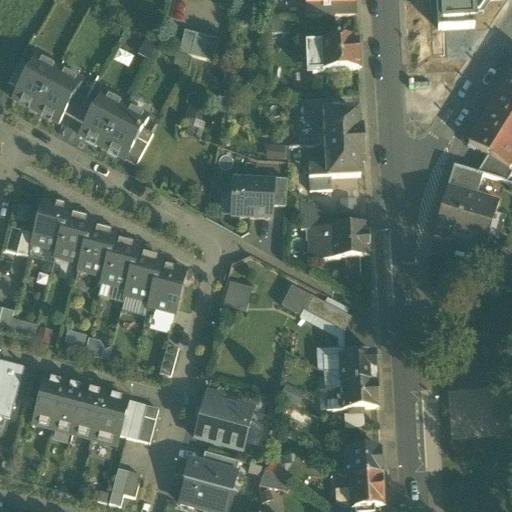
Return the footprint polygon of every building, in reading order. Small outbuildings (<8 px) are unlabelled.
[(304,0),(305,20),(326,19),(354,19),(356,19),(355,5),(354,5),(354,3),(355,2),(354,0),(304,0)] [(436,0),(438,34),(476,32),(475,18),(484,17),(492,2),(491,0),(436,0)] [(196,37),(184,34),(178,56),(190,59),(196,37)] [(207,39),(196,37),(190,59),(201,62),(207,39)] [(219,43),(207,39),(201,62),(213,65),(219,43)] [(356,45),(321,46),(322,75),(357,74),(356,45)] [(321,46),(305,47),(306,69),(312,69),(312,76),(322,75),(321,46)] [(58,72),(36,60),(30,71),(18,92),(13,102),(20,106),(29,111),(35,115),(58,72)] [(30,71),(19,65),(8,86),(18,92),(30,71)] [(81,85),(58,72),(35,115),(51,123),(58,127),(64,117),(75,96),(81,85)] [(511,79),(510,78),(500,95),(511,102),(511,79)] [(511,102),(500,95),(489,112),(511,126),(511,102)] [(75,96),(64,117),(74,123),(86,101),(75,96)] [(125,109),(102,97),(96,107),(85,128),(79,139),(95,148),(102,151),(125,109)] [(96,107),(86,101),(74,123),(85,128),(96,107)] [(325,107),(303,108),(304,128),(312,128),(313,133),(325,133),(324,118),(326,118),(325,107)] [(137,116),(125,109),(102,151),(109,155),(117,160),(118,160),(125,164),(142,132),(148,122),(137,116)] [(511,126),(489,112),(479,129),(511,150),(511,126)] [(326,118),(324,118),(325,133),(326,149),(362,147),(362,130),(357,130),(356,117),(326,118)] [(511,166),(511,150),(479,129),(468,147),(487,159),(508,172),(509,172),(511,166)] [(153,138),(142,132),(125,164),(135,170),(153,138)] [(362,147),(326,149),(327,166),(327,181),(331,181),(360,179),(359,165),(363,165),(362,147)] [(284,150),(272,149),(271,161),(283,162),(284,150)] [(508,172),(487,159),(477,176),(502,184),(506,186),(511,176),(511,174),(509,172),(508,172)] [(327,166),(309,167),(310,182),(327,181),(327,166)] [(481,179),(454,170),(448,188),(476,197),(481,179)] [(327,181),(310,182),(310,196),(332,194),(331,181),(327,181)] [(287,183),(271,182),(271,186),(272,186),(271,210),(285,211),(287,183)] [(271,186),(234,184),(232,221),(271,222),(271,210),(272,186),(271,186)] [(476,197),(448,188),(434,238),(481,253),(497,204),(476,197)] [(70,210),(43,203),(34,238),(32,248),(56,255),(57,255),(67,217),(68,217),(70,210)] [(68,217),(67,217),(57,255),(56,255),(55,261),(79,267),(80,268),(90,229),(91,230),(93,223),(68,217)] [(324,219),(300,221),(301,233),(307,233),(324,232),(324,231),(324,219)] [(367,228),(331,230),(331,231),(324,231),(324,232),(307,233),(308,262),(317,262),(318,263),(368,260),(367,228)] [(91,230),(90,229),(80,268),(79,267),(78,274),(103,280),(114,242),(116,236),(91,230)] [(23,235),(11,232),(5,255),(16,258),(23,235)] [(34,238),(23,235),(16,258),(28,261),(32,248),(34,238)] [(114,242),(103,280),(101,286),(126,293),(127,293),(137,255),(138,255),(139,249),(114,242)] [(138,255),(137,255),(127,293),(126,293),(124,299),(149,306),(150,306),(160,268),(161,268),(162,262),(138,255)] [(161,268),(160,268),(150,306),(149,306),(148,312),(174,319),(186,275),(161,268)] [(244,315),(252,290),(228,283),(221,308),(244,315)] [(303,297),(292,291),(282,310),(300,320),(303,314),(303,313),(303,312),(297,309),(303,297)] [(351,321),(310,299),(309,301),(303,297),(297,309),(303,312),(303,313),(303,314),(344,335),(351,321)] [(13,315),(2,312),(0,319),(0,336),(7,338),(13,315)] [(160,378),(171,381),(179,351),(168,348),(160,378)] [(360,352),(344,353),(344,358),(323,359),(324,377),(341,386),(375,384),(375,373),(376,372),(375,357),(360,357),(360,352)] [(21,375),(0,369),(0,419),(9,422),(21,375)] [(65,386),(44,381),(32,428),(52,433),(65,386)] [(375,384),(341,386),(341,393),(342,413),(348,412),(349,418),(363,417),(363,411),(378,411),(376,384),(375,384)] [(84,392),(65,386),(52,433),(72,438),(84,392)] [(84,392),(72,438),(92,443),(104,397),(84,392)] [(341,393),(326,394),(327,413),(342,413),(341,393)] [(224,400),(207,396),(194,441),(243,454),(254,413),(236,408),(234,413),(222,410),(224,400)] [(129,403),(104,397),(92,443),(117,450),(120,439),(129,403)] [(137,444),(147,410),(129,405),(120,439),(137,444)] [(313,420),(285,406),(282,413),(289,417),(287,420),(308,430),(313,420)] [(147,410),(138,445),(149,448),(158,413),(147,410)] [(366,445),(350,446),(350,452),(343,453),(345,480),(349,480),(382,478),(380,451),(366,451),(366,445)] [(202,468),(235,477),(239,465),(205,456),(202,468)] [(226,509),(235,477),(202,468),(190,465),(178,507),(195,511),(203,511),(206,504),(226,509)] [(129,476),(118,473),(109,508),(120,511),(123,499),(129,476)] [(290,490),(265,473),(258,490),(287,495),(290,490)] [(141,479),(129,476),(123,499),(135,502),(141,479)] [(382,478),(349,480),(351,511),(355,511),(374,511),(374,509),(384,509),(382,478)]
